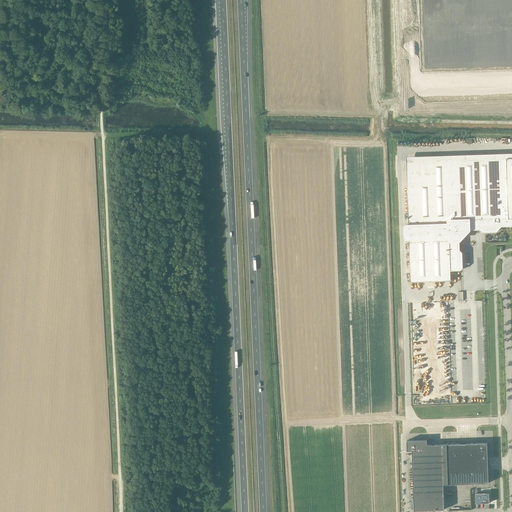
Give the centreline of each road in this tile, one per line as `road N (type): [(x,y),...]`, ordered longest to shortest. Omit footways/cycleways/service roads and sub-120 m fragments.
road 1 (motorway): [(222,0),(244,511)]
road 2 (motorway): [(262,511),(240,0)]
road 3 (track): [(101,110),(120,511)]
road 4 (unknown): [(411,423),(397,154),(511,149)]
road 5 (tertiary): [(510,420),(508,263)]
